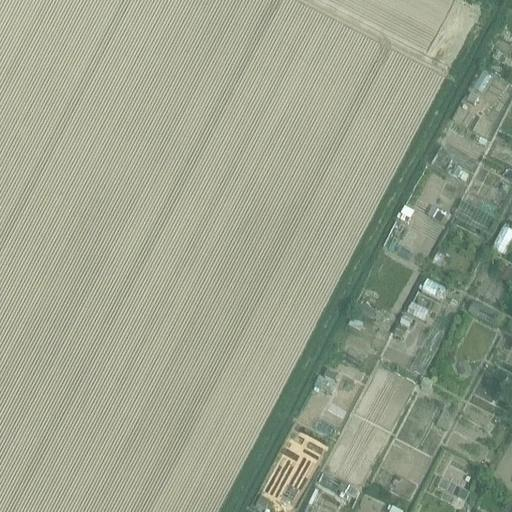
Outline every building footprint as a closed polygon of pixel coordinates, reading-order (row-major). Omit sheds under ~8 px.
[(462,174),(458,181),(463,184),(467,176),(462,174)] [(403,209),(397,221),(407,226),(413,214),(403,209)] [(437,215),(434,222),(441,226),(444,219),(437,215)] [(438,252),(434,260),(442,264),(445,256),(438,252)] [(511,271),(503,267),(496,278),(507,284),(511,274),(511,271)] [(472,304),(467,314),(476,319),(481,309),(472,304)] [(361,305),(357,312),(372,319),(375,312),(361,305)] [(404,318),(399,326),(408,331),(412,323),(404,318)] [(352,319),(348,327),(359,333),(363,325),(352,319)] [(399,327),(395,335),(402,339),(406,331),(399,327)] [(325,373),(322,379),(326,381),(332,384),(335,378),(325,373)] [(341,486),(337,493),(351,500),(354,492),(341,486)] [(461,490),(457,498),(465,502),(469,494),(461,490)] [(261,497),(256,507),(264,511),(269,502),(261,497)]
